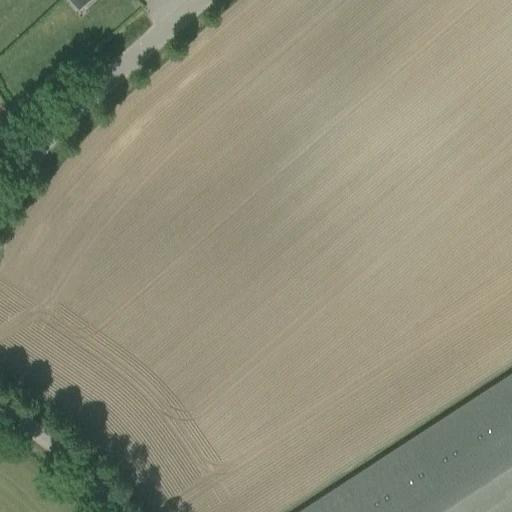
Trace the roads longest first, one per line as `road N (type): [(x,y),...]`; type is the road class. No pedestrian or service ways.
road 1 (unclassified): [(0,207),(45,137),(203,0)]
road 2 (unclassified): [(109,511),(61,457),(0,415)]
